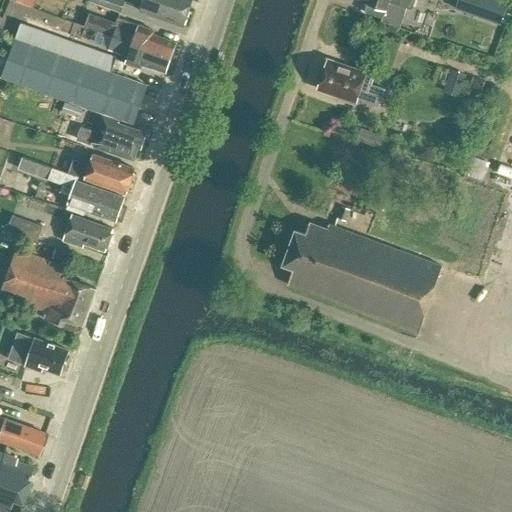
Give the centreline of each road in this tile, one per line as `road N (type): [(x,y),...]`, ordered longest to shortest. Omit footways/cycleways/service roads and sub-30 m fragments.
road 1 (tertiary): [(44,511),(219,0)]
road 2 (residential): [(283,115),(323,0)]
